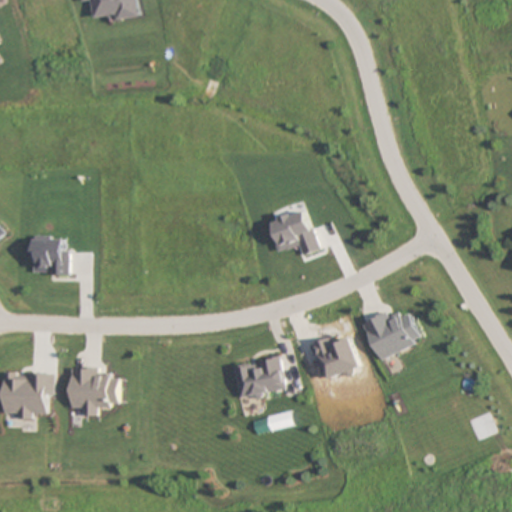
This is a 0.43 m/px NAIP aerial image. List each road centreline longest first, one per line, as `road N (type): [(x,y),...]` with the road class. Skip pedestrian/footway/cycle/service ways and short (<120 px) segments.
road 1 (residential): [(430,236),(362,280),(242,321),(89,329),(0,323)]
road 2 (residential): [(511,361),(398,181),(354,39),(317,0)]
